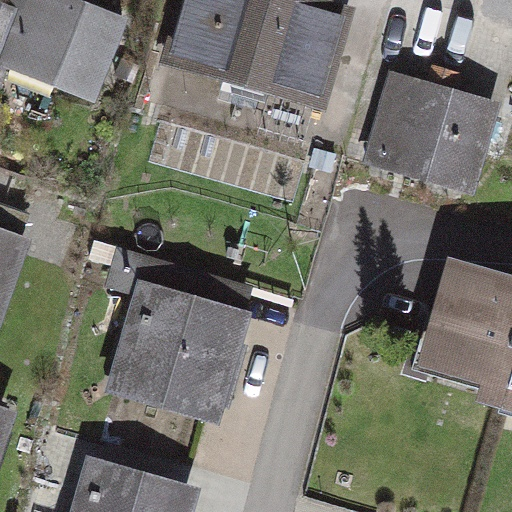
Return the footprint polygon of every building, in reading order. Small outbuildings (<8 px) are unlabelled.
[(127,8),(103,0),(4,0),(0,13),(0,81),(89,113),(127,8)] [(352,25),(271,0),(193,0),(171,73),(322,119),(352,25)] [(495,112),(391,82),(366,168),(470,198),(495,112)] [(0,291),(15,252),(0,246),(0,291)] [(248,296),(112,253),(100,291),(118,296),(84,403),(203,440),(248,296)] [(511,299),(443,279),(410,393),(511,423),(511,299)] [(0,460),(12,429),(0,424),(0,460)] [(176,511),(181,495),(77,466),(64,511),(176,511)]
